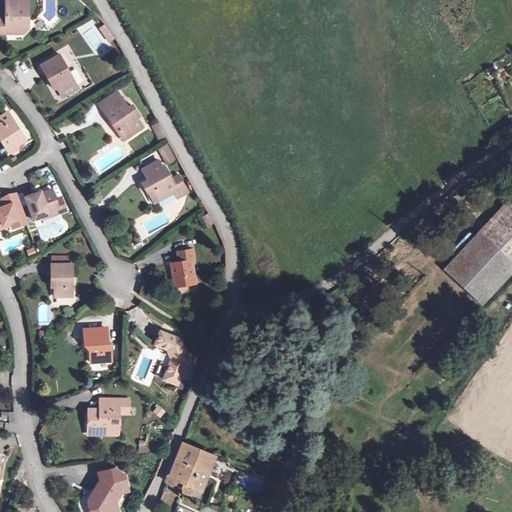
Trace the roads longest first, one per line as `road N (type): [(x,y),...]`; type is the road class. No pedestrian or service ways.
road 1 (residential): [(230,313),(227,234),(98,0)]
road 2 (residential): [(230,313),(336,274),(511,134)]
road 3 (residential): [(54,511),(32,478),(11,308),(0,288)]
road 4 (residential): [(143,511),(230,313)]
road 5 (residential): [(55,145),(115,270)]
